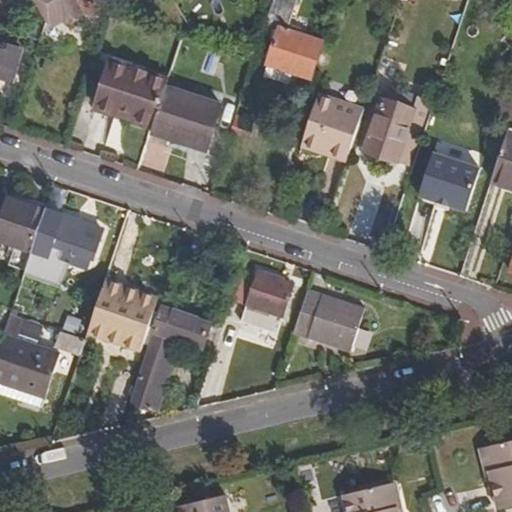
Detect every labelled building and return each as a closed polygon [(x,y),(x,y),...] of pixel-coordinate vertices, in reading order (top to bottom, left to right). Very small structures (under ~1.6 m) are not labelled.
[(77,0),(34,0),(46,21),(50,27),(66,18),(69,23),(85,14),(77,0)] [(288,28),(297,0),(272,0),(265,21),(280,26),(268,59),(294,67),(313,73),(324,39),(288,28)] [(387,0),(384,9),(395,13),(398,2),(390,0),(387,0)] [(26,39),(39,43),(46,21),(31,23),(26,39)] [(0,65),(12,70),(10,78),(17,80),(27,49),(10,44),(8,51),(0,48),(0,65)] [(95,106),(116,113),(118,106),(154,118),(166,84),(168,78),(110,59),(95,106)] [(294,67),(268,59),(264,70),(290,78),(294,67)] [(0,65),(0,75),(10,78),(12,70),(0,65)] [(219,102),(166,84),(154,118),(152,125),(151,129),(169,136),(171,130),(182,134),(181,139),(203,147),(219,102)] [(415,106),(420,93),(420,92),(402,87),(400,95),(398,101),(415,106)] [(398,101),(400,95),(382,90),(365,142),(381,148),(379,155),(398,161),(411,121),(422,125),(432,97),(420,93),(415,106),(398,101)] [(302,143),(321,150),(324,144),(349,153),(365,106),(320,91),(302,143)] [(219,102),(203,147),(202,148),(220,154),(236,108),(219,102)] [(118,106),(116,113),(152,125),(154,118),(118,106)] [(171,130),(169,136),(181,139),(182,134),(171,130)] [(511,131),(508,130),(492,178),(511,184),(511,131)] [(324,144),(321,150),(347,159),(349,153),(324,144)] [(418,195),(437,202),(448,206),(465,211),(479,170),(432,154),(418,195)] [(0,194),(0,240),(32,252),(36,239),(47,209),(0,194)] [(447,210),(448,206),(437,202),(435,206),(447,210)] [(47,209),(36,239),(54,246),(52,255),(79,264),(83,254),(93,258),(99,242),(97,241),(101,227),(47,209)] [(248,305),(283,316),(293,286),(280,282),(281,279),(259,272),(248,305)] [(158,298),(106,282),(88,334),(140,351),(158,298)] [(360,310),(309,293),(298,325),(349,342),(360,310)] [(159,309),(151,331),(156,333),(133,401),(156,410),(170,373),(162,371),(173,339),(203,349),(211,326),(159,309)] [(0,365),(0,394),(55,408),(68,352),(39,345),(44,324),(26,319),(22,338),(8,335),(0,365)] [(221,330),(211,326),(203,349),(213,352),(221,330)] [(58,348),(82,356),(87,340),(63,332),(58,348)] [(217,351),(227,354),(232,340),(222,336),(217,351)] [(478,449),(481,461),(488,467),(491,479),(498,506),(511,503),(511,436),(483,443),(478,449)] [(488,467),(481,461),(486,480),(491,479),(488,467)] [(396,511),(394,504),(399,498),(396,485),(387,481),(340,492),(344,511),(396,511)] [(173,504),(174,511),(226,511),(222,492),(173,504)]
